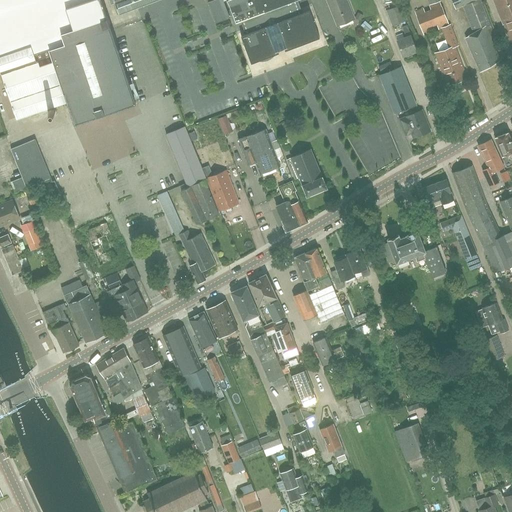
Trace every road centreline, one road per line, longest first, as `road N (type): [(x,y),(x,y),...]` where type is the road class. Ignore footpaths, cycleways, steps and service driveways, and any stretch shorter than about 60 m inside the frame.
road 1 (secondary): [(49,376),(511,112)]
road 2 (unclassified): [(112,511),(49,376)]
